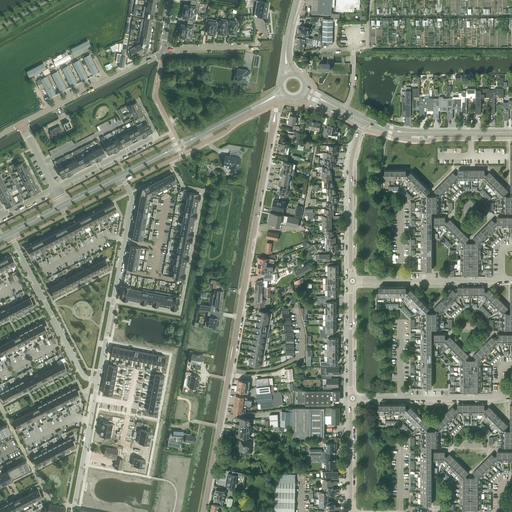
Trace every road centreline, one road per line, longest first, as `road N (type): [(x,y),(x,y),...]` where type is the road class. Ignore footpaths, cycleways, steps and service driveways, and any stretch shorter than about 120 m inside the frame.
road 1 (unclassified): [(273,125),(202,511)]
road 2 (residential): [(97,381),(129,193)]
road 3 (residential): [(9,232),(81,374),(97,381)]
road 4 (tertiary): [(349,282),(350,162),(362,120)]
road 5 (residential): [(349,282),(511,281)]
road 6 (residential): [(350,398),(511,398)]
road 7 (residential): [(73,511),(97,381)]
